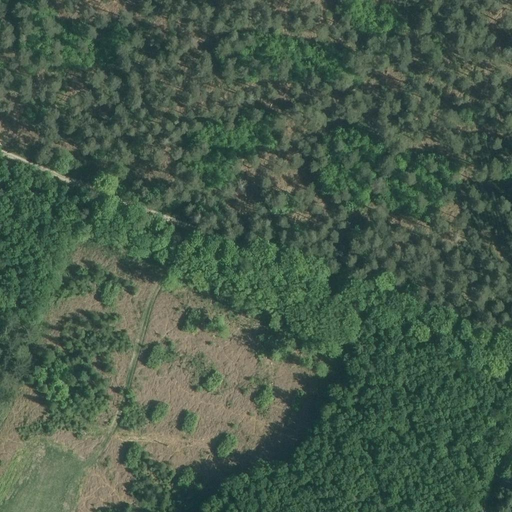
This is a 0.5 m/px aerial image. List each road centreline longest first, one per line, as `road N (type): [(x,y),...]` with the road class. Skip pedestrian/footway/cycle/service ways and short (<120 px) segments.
road 1 (track): [(511,358),(0,157)]
road 2 (track): [(84,187),(160,0)]
